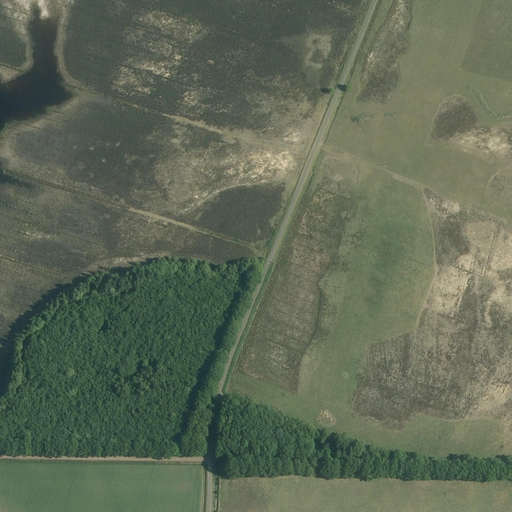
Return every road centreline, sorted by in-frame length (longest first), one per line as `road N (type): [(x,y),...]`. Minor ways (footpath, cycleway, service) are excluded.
road 1 (unclassified): [(208,511),(218,390),(375,0)]
road 2 (track): [(511,464),(0,456)]
